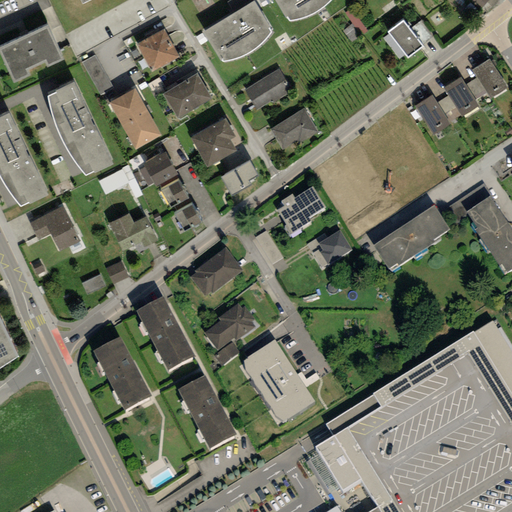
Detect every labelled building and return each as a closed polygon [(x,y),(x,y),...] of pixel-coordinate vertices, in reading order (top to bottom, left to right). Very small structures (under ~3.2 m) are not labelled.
[(231,0),(227,2),(234,13),(254,1),(255,0),(231,0)] [(275,0),(290,22),(297,20),(305,18),(312,15),(319,11),(325,7),(331,3),(333,0),(275,0)] [(470,0),(480,9),(488,0),(470,0)] [(234,13),(203,32),(223,61),(230,60),(237,58),(244,55),(251,51),(257,48),(264,43),(269,38),(273,32),(254,1),(234,13)] [(403,20),(388,32),(408,58),(423,47),(403,20)] [(0,42),(0,49),(13,77),(28,70),(26,65),(44,56),(47,63),(63,55),(47,21),(0,42)] [(137,45),(144,59),(172,43),(164,29),(137,45)] [(172,43),(144,59),(152,73),(180,57),(172,43)] [(113,86),(95,55),(82,63),(100,93),(113,86)] [(508,87),(489,59),(472,71),(477,78),(486,92),(491,99),(508,87)] [(273,104),(293,92),(279,69),(244,91),(256,110),(271,101),(273,104)] [(163,94),(177,119),(212,99),(197,74),(163,94)] [(466,85),(461,77),(444,88),(449,96),(455,107),(462,117),(479,106),(475,100),(466,85)] [(475,100),(486,92),(477,78),(466,85),(475,100)] [(85,175),(113,163),(74,82),(48,95),(50,106),(53,118),(57,131),(63,143),(70,155),(78,166),(85,175)] [(162,135),(136,89),(109,104),(136,150),(162,135)] [(437,103),(432,95),(415,107),(434,135),(451,123),(444,114),(437,103)] [(455,107),(449,96),(437,103),(444,114),(455,107)] [(304,109),(270,130),(283,149),(298,140),(300,144),(319,133),(304,109)] [(20,205),(48,192),(9,112),(0,116),(0,176),(5,185),(12,195),(20,205)] [(226,118),(190,138),(207,168),(237,151),(231,139),(236,136),(226,118)] [(165,152),(143,165),(145,167),(139,170),(148,186),(154,183),(156,187),(178,175),(165,152)] [(249,160),(220,177),(232,197),(252,185),(249,181),(259,176),(249,160)] [(128,166),(98,181),(106,195),(128,184),(136,199),(143,195),(128,166)] [(178,181),(161,190),(171,208),(188,198),(178,181)] [(284,206),(277,210),(286,225),(284,226),(290,235),(311,222),(309,218),(326,208),(313,187),(295,198),(292,194),(281,201),(284,206)] [(467,211),(478,228),(475,230),(499,266),(502,264),(506,272),(511,267),(511,228),(491,196),(467,211)] [(174,208),(176,212),(194,203),(192,199),(174,208)] [(461,203),(449,211),(457,223),(469,215),(461,203)] [(191,205),(175,215),(185,232),(201,223),(191,205)] [(434,206),(373,245),(389,269),(397,264),(398,266),(435,242),(433,240),(450,229),(434,206)] [(29,223),(37,241),(51,234),(58,249),(79,239),(63,207),(29,223)] [(129,214),(108,223),(122,252),(141,243),(144,248),(159,241),(147,216),(133,223),(129,214)] [(320,252),(328,265),(352,249),(340,230),(318,244),(323,251),(320,252)] [(268,234),(254,242),(270,270),(284,262),(268,234)] [(243,270),(225,247),(194,272),(195,273),(190,277),(205,296),(211,292),(213,294),(243,270)] [(40,261),(32,265),(37,276),(45,272),(40,261)] [(122,261),(106,269),(113,284),(129,277),(122,261)] [(100,275),(82,284),(87,295),(105,286),(100,275)] [(168,370),(195,355),(163,297),(136,311),(168,370)] [(238,303),(218,318),(220,321),(204,333),(218,351),(234,339),(236,342),(255,327),(251,322),(254,319),(244,307),(242,309),(238,303)] [(0,368),(19,357),(0,317),(0,368)] [(378,508),(380,511),(511,511),(511,346),(495,319),(320,425),(329,439),(316,447),(342,491),(361,479),(378,508)] [(153,395),(121,336),(93,351),(125,410),(153,395)] [(315,401),(274,339),(244,360),(245,370),(251,378),(253,383),(272,409),(276,417),(283,422),(315,401)] [(232,342),(214,356),(222,366),(240,352),(232,342)] [(205,376),(178,391),(209,448),(237,433),(205,376)]
